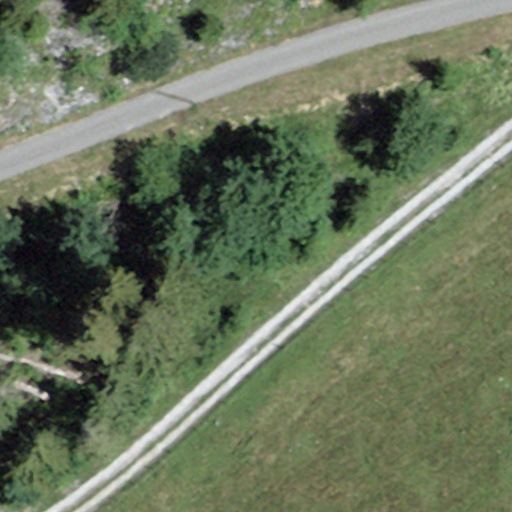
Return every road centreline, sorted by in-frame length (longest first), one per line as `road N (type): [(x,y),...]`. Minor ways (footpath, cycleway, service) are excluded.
road 1 (track): [(511,134),(200,371),(32,511)]
road 2 (track): [(491,0),(252,67),(0,164)]
